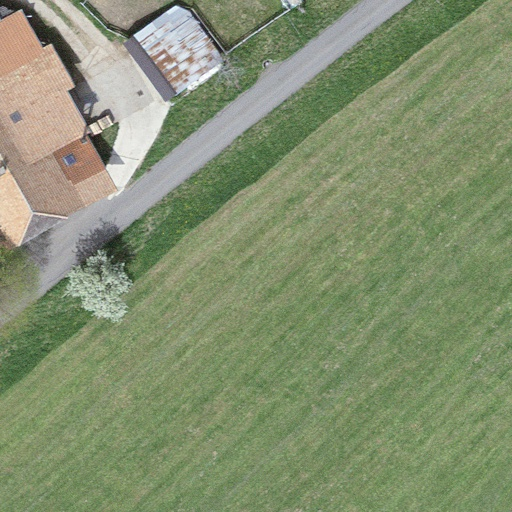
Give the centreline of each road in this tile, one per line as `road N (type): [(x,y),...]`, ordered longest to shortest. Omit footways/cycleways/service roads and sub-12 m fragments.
road 1 (unclassified): [(453,0),(0,330)]
road 2 (track): [(131,233),(124,167),(131,107),(90,46),(39,0)]
